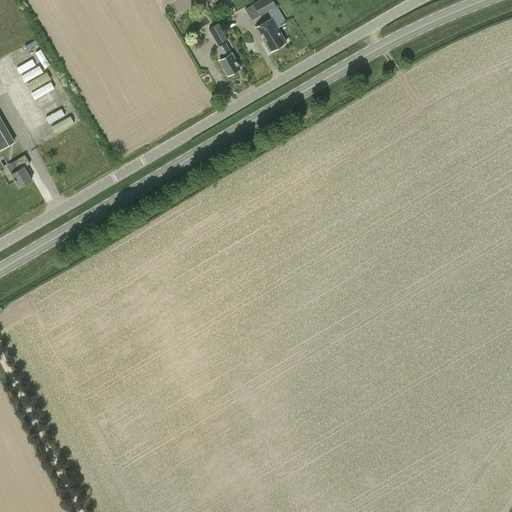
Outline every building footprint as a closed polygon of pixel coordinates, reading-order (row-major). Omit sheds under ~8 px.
[(272,0),(260,0),(245,9),(252,21),(268,12),(272,18),(255,27),(270,52),(286,42),(278,28),(286,22),(272,0)] [(227,39),(218,23),(209,29),(218,44),(227,39)] [(232,53),(232,54),(225,42),(219,46),(225,57),(219,61),(227,75),(240,68),(232,53)] [(59,91),(40,102),(44,109),(46,109),(49,115),(67,105),(59,91)] [(0,150),(15,142),(0,116),(0,150)] [(17,171),(11,174),(20,187),(31,180),(24,168),(30,164),(25,155),(12,163),(17,171)]
